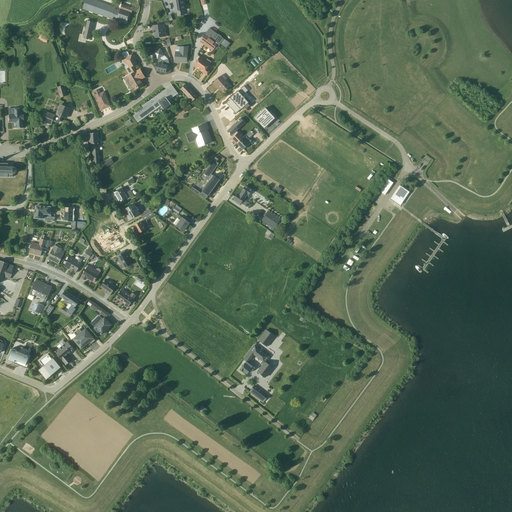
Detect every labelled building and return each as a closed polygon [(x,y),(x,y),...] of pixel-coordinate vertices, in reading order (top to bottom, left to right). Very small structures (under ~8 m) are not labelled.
[(85,0),(83,9),(112,19),(116,7),(94,0),(85,0)] [(173,0),(175,12),(184,11),(182,0),(173,0)] [(87,21),(84,37),(90,39),(94,22),(87,21)] [(169,22),(164,22),(165,24),(151,26),(152,30),(153,30),(154,38),(166,37),(165,26),(170,25),(169,22)] [(110,35),(110,23),(99,23),(99,34),(110,35)] [(215,48),(216,49),(224,39),(221,37),(221,36),(219,34),(218,35),(209,28),(200,41),(204,44),(204,45),(212,51),(215,48)] [(49,37),(40,33),(38,39),(47,43),(49,37)] [(174,62),(187,63),(188,47),(176,46),(174,62)] [(165,56),(162,52),(160,49),(154,53),(157,59),(158,59),(159,64),(158,63),(156,70),(170,73),(172,66),(170,66),(168,59),(165,56)] [(135,61),(132,55),(130,56),(129,54),(127,51),(122,53),(125,59),(123,60),(125,64),(126,63),(132,73),(125,77),(126,78),(126,80),(127,81),(128,82),(129,83),(131,86),(128,87),(132,93),(137,90),(136,90),(143,85),(142,82),(140,80),(144,77),(140,69),(136,72),(133,66),(136,64),(135,61)] [(206,75),(210,70),(207,68),(211,63),(211,62),(207,59),(206,60),(200,57),(194,66),(206,75)] [(212,83),(219,91),(220,90),(223,93),(231,86),(225,80),(227,79),(223,74),(212,83)] [(197,97),(186,84),(180,89),(192,102),(197,97)] [(67,96),(64,85),(57,87),(60,98),(67,96)] [(134,117),(138,123),(161,106),(164,110),(171,104),(168,101),(178,94),(175,90),(172,85),(165,89),(152,99),(141,107),(135,111),(136,113),(133,116),(134,117)] [(107,108),(106,107),(110,105),(104,92),(101,93),(99,89),(92,92),(92,93),(93,96),(94,96),(100,110),(107,108)] [(234,98),(227,104),(235,113),(242,107),(234,98)] [(42,119),(40,121),(42,122),(45,124),(45,123),(47,124),(46,124),(47,124),(50,125),(51,125),(53,121),(58,123),(60,122),(62,117),(66,119),(70,109),(68,107),(67,106),(65,105),(64,105),(62,105),(60,104),(56,115),(55,115),(45,111),(44,113),(43,113),(42,113),(41,113),(40,115),(40,116),(41,118),(42,119)] [(20,108),(14,108),(15,115),(8,115),(8,122),(17,122),(17,128),(23,128),(23,121),(24,120),(24,114),(23,114),(23,109),(20,109),(20,108)] [(254,118),(265,129),(276,118),(270,111),(269,112),(265,108),(254,118)] [(241,126),(245,123),(241,118),(227,131),(233,137),(232,139),(237,143),(237,144),(243,137),(239,133),(241,131),(240,130),(242,127),(241,126)] [(192,131),(186,134),(189,143),(196,141),(199,148),(212,142),(208,131),(209,130),(207,122),(191,129),(192,131)] [(98,133),(89,133),(90,144),(91,152),(92,152),(93,164),(100,164),(100,163),(98,133)] [(251,141),(245,135),(237,144),(243,150),(243,149),(251,142),(251,141)] [(219,159),(215,157),(201,177),(206,181),(207,179),(209,180),(202,191),(208,196),(218,182),(217,182),(220,178),(218,176),(216,175),(214,174),(213,175),(211,174),(219,163),(217,162),(219,159)] [(107,167),(114,163),(111,158),(104,162),(107,167)] [(0,176),(8,177),(13,177),(13,174),(14,173),(14,174),(15,173),(16,172),(16,171),(16,170),(16,169),(15,168),(16,168),(15,167),(14,167),(13,167),(13,164),(9,164),(9,163),(0,163),(0,176)] [(379,191),(385,195),(393,183),(388,179),(379,191)] [(399,185),(390,199),(400,206),(409,192),(399,185)] [(248,195),(252,190),(245,186),(241,191),(242,191),(240,195),(238,194),(236,197),(235,196),(233,198),(237,201),(236,202),(240,205),(241,204),(241,203),(241,202),(249,207),(250,205),(246,202),(249,196),(248,195)] [(123,187),(114,193),(120,203),(124,201),(124,200),(127,198),(128,200),(134,196),(130,190),(125,193),(124,191),(125,190),(123,187)] [(200,192),(192,187),(190,189),(198,195),(200,192)] [(134,204),(123,210),(129,220),(140,214),(138,211),(139,210),(137,206),(136,207),(134,204)] [(173,206),(172,209),(173,210),(178,214),(182,209),(177,205),(175,207),(173,206)] [(45,220),(51,221),(51,222),(53,221),(54,220),(55,219),(55,217),(51,216),(51,207),(36,206),(34,218),(45,219),(45,220)] [(73,208),(65,207),(64,221),(72,222),(72,230),(81,230),(85,226),(85,222),(73,221),(73,208)] [(151,212),(149,209),(140,214),(142,217),(151,212)] [(275,212),(270,209),(269,211),(268,210),(261,221),(274,229),(281,219),(280,218),(281,217),(279,216),(278,217),(274,214),(275,212)] [(147,220),(156,215),(151,212),(142,217),(143,220),(133,226),(138,234),(146,229),(145,226),(146,225),(147,224),(147,222),(147,220)] [(180,216),(179,219),(177,217),(173,223),(176,225),(184,231),(190,223),(180,216)] [(267,230),(265,234),(272,239),(275,235),(267,230)] [(44,256),(49,241),(41,239),(39,245),(32,243),(29,253),(40,256),(41,256),(41,255),(44,256)] [(47,259),(58,265),(64,254),(64,252),(62,250),(62,249),(55,245),(47,259)] [(97,256),(92,253),(93,250),(88,247),(84,256),(94,261),(96,257),(97,256)] [(120,254),(112,258),(115,263),(119,261),(123,268),(132,263),(128,258),(129,257),(126,251),(125,252),(124,250),(120,253),(120,254)] [(64,266),(69,269),(68,270),(74,274),(75,273),(82,262),(81,262),(83,260),(79,258),(78,260),(71,256),(64,266)] [(14,266),(0,260),(0,282),(0,283),(2,277),(9,279),(14,266)] [(87,268),(81,278),(86,280),(87,279),(94,283),(100,272),(100,271),(100,270),(100,269),(99,269),(98,268),(97,268),(96,269),(89,265),(88,266),(87,265),(85,267),(87,268)] [(36,279),(27,298),(32,300),(34,297),(35,295),(44,299),(44,301),(46,302),(52,287),(36,279)] [(106,293),(110,296),(116,287),(113,284),(113,283),(110,281),(109,282),(106,279),(100,287),(107,292),(106,293)] [(122,289),(116,298),(125,304),(124,305),(127,308),(136,295),(132,293),(130,295),(122,289)] [(75,297),(65,290),(61,297),(72,304),(67,312),(59,307),(57,310),(70,318),(76,309),(74,308),(75,307),(76,307),(79,302),(74,298),(74,297),(75,297)] [(39,303),(35,312),(41,314),(42,311),(43,312),(46,306),(39,303)] [(54,307),(50,305),(45,312),(49,315),(54,307)] [(100,317),(98,315),(91,323),(95,327),(93,329),(97,333),(99,331),(102,334),(109,327),(108,326),(111,323),(107,319),(106,319),(104,318),(103,319),(100,317)] [(95,340),(86,328),(82,331),(79,328),(74,332),(77,335),(73,338),(82,349),(86,345),(86,344),(88,342),(90,345),(95,340)] [(257,340),(267,347),(275,336),(265,329),(257,340)] [(66,365),(71,360),(68,356),(66,357),(65,356),(68,353),(69,354),(74,350),(68,341),(66,343),(63,340),(60,343),(62,346),(59,348),(58,348),(54,351),(66,365)] [(246,361),(240,369),(247,374),(253,366),(252,365),(253,363),(250,361),(254,355),(262,361),(261,363),(262,364),(257,372),(265,378),(273,367),(266,362),(269,357),(254,345),(243,359),(246,361)] [(12,348),(8,359),(11,360),(10,361),(27,368),(30,360),(29,360),(30,355),(29,355),(31,351),(21,347),(20,351),(12,348)] [(52,359),(48,354),(40,361),(44,366),(39,369),(47,379),(51,375),(52,376),(61,369),(60,368),(61,367),(53,358),(52,359)] [(268,396),(254,385),(249,392),(263,402),(268,396)] [(309,417),(313,420),(317,415),(313,411),(309,417)]
